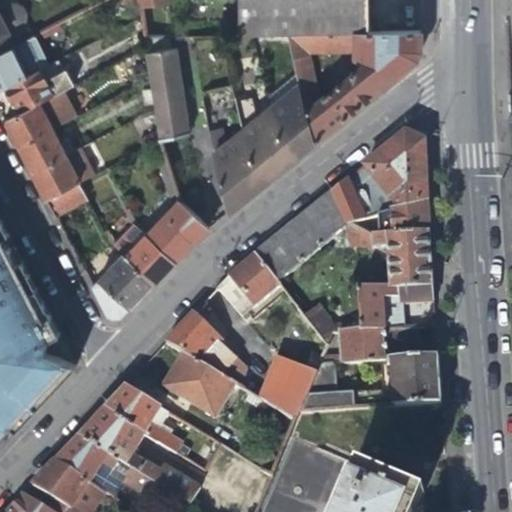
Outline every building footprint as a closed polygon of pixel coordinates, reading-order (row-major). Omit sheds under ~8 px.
[(237,0),(238,35),(284,34),(312,33),(354,32),(359,32),(358,0),(237,0)] [(172,36),(167,1),(139,4),(141,17),(144,37),(172,36)] [(0,53),(14,46),(17,45),(0,11),(0,53)] [(354,57),(361,65),(380,88),(391,79),(414,61),(419,50),(418,30),(359,32),(354,32),(354,48),(354,57)] [(312,33),(313,50),(354,48),(354,32),(312,33)] [(305,50),(313,50),(312,33),(284,34),(295,76),(303,110),(316,100),(305,50)] [(22,63),(14,46),(0,53),(0,89),(6,86),(47,65),(42,54),(22,63)] [(146,51),(157,123),(159,134),(180,131),(187,130),(174,47),(146,51)] [(48,93),(50,95),(62,89),(73,83),(66,69),(60,71),(55,61),(47,65),(6,86),(13,98),(19,109),(48,93)] [(316,100),(303,110),(312,143),(380,88),(361,65),(316,100)] [(266,98),(268,107),(279,154),(282,168),(299,154),(312,143),(303,110),(295,76),(266,98)] [(76,115),(62,89),(50,95),(4,119),(12,134),(18,145),(51,128),(76,115)] [(233,101),(240,130),(251,177),(254,190),(271,177),(282,168),(279,154),(268,107),(251,120),(246,98),(233,101)] [(159,134),(157,123),(146,125),(149,143),(151,142),(160,137),(159,134)] [(58,141),(51,128),(18,145),(24,157),(32,172),(65,154),(73,150),(67,137),(58,141)] [(240,130),(222,145),(210,155),(221,202),(223,215),(241,200),(254,190),(251,177),(240,130)] [(206,134),(210,155),(222,145),(218,131),(206,134)] [(334,196),(349,233),(361,229),(368,226),(383,221),(393,217),(398,216),(427,205),(427,185),(427,155),(426,146),(409,136),(334,196)] [(172,185),(160,137),(151,142),(163,187),(172,185)] [(79,181),(65,154),(32,172),(40,188),(46,199),(79,181)] [(87,198),(79,181),(46,199),(56,218),(87,198)] [(303,270),(349,233),(334,196),(300,224),(260,256),(283,285),(303,270)] [(177,199),(145,234),(172,261),(189,243),(207,228),(177,199)] [(393,217),(395,238),(429,236),(428,222),(427,205),(398,216),(393,217)] [(383,221),(385,239),(395,238),(393,217),(383,221)] [(125,256),(152,282),(166,267),(172,261),(145,234),(136,226),(134,224),(114,245),(122,253),(125,256)] [(361,238),(361,229),(349,233),(350,236),(361,238)] [(47,400),(78,368),(55,356),(58,346),(60,341),(57,335),(60,333),(50,315),(44,318),(16,266),(15,258),(13,253),(9,245),(2,239),(0,234),(0,353),(1,355),(0,355),(0,443),(3,440),(6,436),(11,427),(42,394),(47,400)] [(389,252),(393,293),(433,290),(431,261),(429,236),(395,238),(385,239),(375,240),(361,238),(350,236),(352,250),(375,254),(389,252)] [(122,253),(91,286),(107,318),(117,320),(139,296),(152,282),(125,256),(122,253)] [(257,310),(285,288),(283,285),(260,256),(253,262),(232,279),(257,310)] [(332,306),(303,270),(283,285),(285,288),(292,296),(304,310),(333,347),(337,337),(340,330),(325,312),(332,306)] [(242,321),(257,310),(232,279),(220,292),(242,321)] [(403,309),(435,307),(433,290),(393,293),(361,296),(363,328),(363,336),(387,333),(396,333),(404,332),(403,316),(403,309)] [(281,360),(320,376),(324,369),(333,347),(304,310),(281,360)] [(221,377),(240,356),(225,344),(195,317),(169,345),(186,355),(221,377)] [(340,330),(337,337),(342,337),(363,336),(363,328),(340,330)] [(419,331),(404,332),(396,333),(396,341),(402,346),(420,344),(419,331)] [(344,367),(384,363),(397,362),(397,356),(389,356),(388,346),(387,333),(363,336),(342,337),(344,367)] [(416,354),(397,356),(397,362),(417,361),(416,354)] [(218,422),(240,388),(221,377),(186,355),(175,373),(165,389),(218,422)] [(272,381),(240,356),(221,377),(240,388),(263,402),(272,381)] [(320,376),(281,360),(279,366),(272,381),(263,402),(270,406),(300,424),(303,417),(311,399),(320,376)] [(397,362),(384,363),(386,396),(342,398),(340,367),(324,369),(320,376),(311,399),(303,417),(442,408),(440,383),(438,360),(422,361),(423,360),(417,361),(397,362)] [(159,446),(165,435),(153,428),(163,412),(127,390),(120,398),(105,413),(147,439),(159,446)] [(135,461),(147,439),(105,413),(97,422),(79,440),(166,492),(193,508),(202,493),(164,470),(161,476),(135,461)] [(182,445),(165,435),(159,446),(176,456),(182,445)] [(120,498),(138,510),(145,498),(158,506),(166,492),(79,440),(73,447),(55,466),(91,487),(103,468),(129,483),(120,498)] [(419,476),(350,447),(322,511),(414,511),(416,507),(424,490),(419,476)] [(228,452),(223,449),(218,458),(223,461),(228,452)] [(113,501),(91,487),(55,466),(45,477),(35,487),(53,498),(45,510),(47,511),(76,511),(73,510),(83,496),(99,506),(101,503),(106,506),(111,504),(113,501)] [(47,511),(45,510),(25,498),(19,505),(11,511),(47,511)] [(132,511),(136,511),(138,510),(120,498),(117,503),(132,511)]
